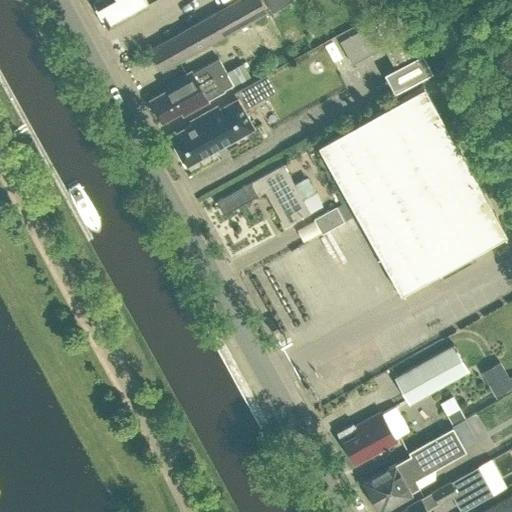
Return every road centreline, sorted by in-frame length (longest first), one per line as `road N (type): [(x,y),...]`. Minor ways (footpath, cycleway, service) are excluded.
road 1 (secondary): [(347,511),(63,0)]
road 2 (unclassified): [(191,511),(0,167)]
